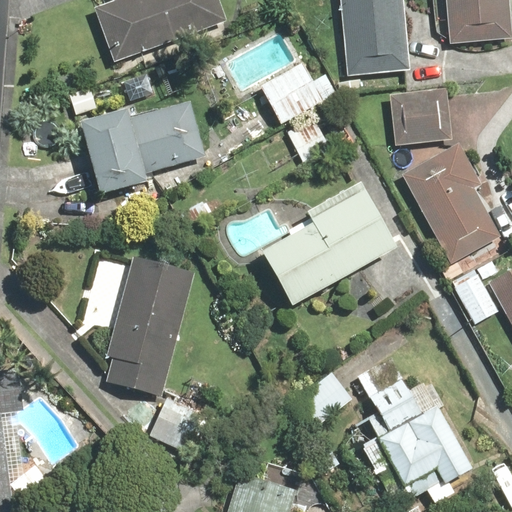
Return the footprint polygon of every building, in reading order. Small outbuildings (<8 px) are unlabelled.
[(123,0),(93,11),(112,63),(226,22),(218,0),(123,0)] [(337,0),(346,79),(410,72),(402,0),(337,0)] [(443,0),(448,48),(511,42),(511,31),(509,0),(443,0)] [(280,125),(336,94),(325,74),(311,82),(301,64),(259,87),(280,125)] [(445,91),(388,97),(393,149),(450,143),(445,91)] [(124,109),(77,122),(96,196),(144,184),(142,175),(205,158),(189,101),(127,117),(124,109)] [(316,117),(286,134),(304,165),(333,148),(316,117)] [(400,178),(449,267),(498,240),(472,192),(480,188),(457,147),(400,178)] [(258,253),(288,307),(396,248),(359,182),(303,213),(309,225),(258,253)] [(105,384),(160,399),(193,275),(131,258),(105,357),(112,359),(105,384)] [(511,271),(488,285),(511,328),(511,271)] [(452,290),(473,328),(498,314),(477,277),(452,290)] [(0,511),(11,511),(0,418),(0,413),(21,411),(16,368),(0,370),(0,511)] [(351,399),(332,374),(288,407),(307,432),(351,399)] [(443,484),(470,470),(435,407),(376,439),(402,487),(434,469),(443,484)] [(288,511),(294,491),(236,476),(226,511),(288,511)]
